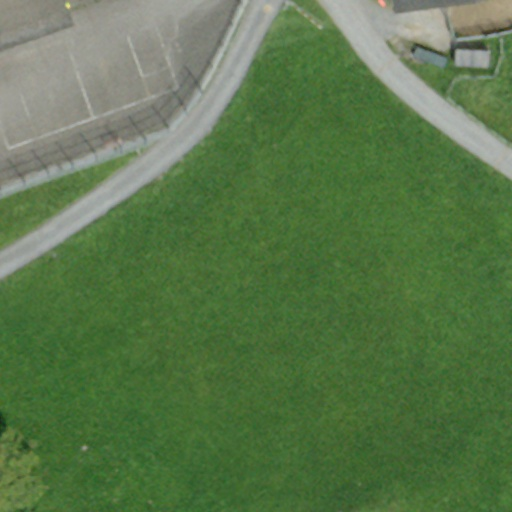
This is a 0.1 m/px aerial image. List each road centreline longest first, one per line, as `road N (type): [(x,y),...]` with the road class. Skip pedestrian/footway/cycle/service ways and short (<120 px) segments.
road 1 (residential): [(0,263),(151,165),(212,97),(265,0)]
road 2 (residential): [(511,167),(380,66),(337,0)]
